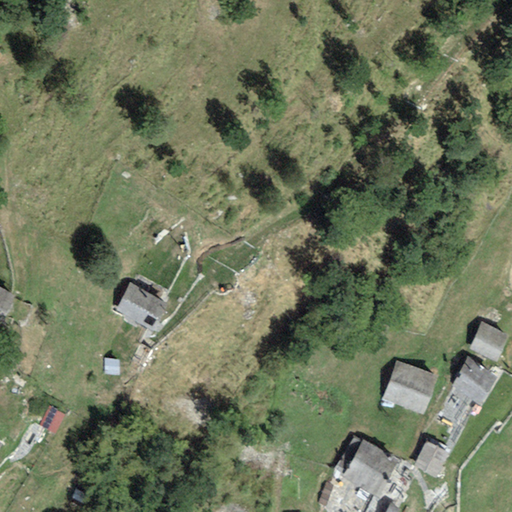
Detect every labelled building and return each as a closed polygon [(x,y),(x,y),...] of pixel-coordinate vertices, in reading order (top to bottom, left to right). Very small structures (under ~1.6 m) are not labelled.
[(154,292),(125,281),(114,312),(143,322),(154,292)] [(0,318),(11,290),(0,285),(0,318)] [(498,325),(469,314),(458,345),(486,356),(498,325)] [(482,362),(454,352),(443,383),(471,393),(482,362)] [(422,370),(388,359),(377,394),(411,404),(422,370)] [(432,448),(414,435),(402,465),(422,473),(432,448)] [(382,450),(351,436),(333,476),(364,490),(382,450)] [(367,511),(372,501),(345,490),(334,511),(367,511)]
